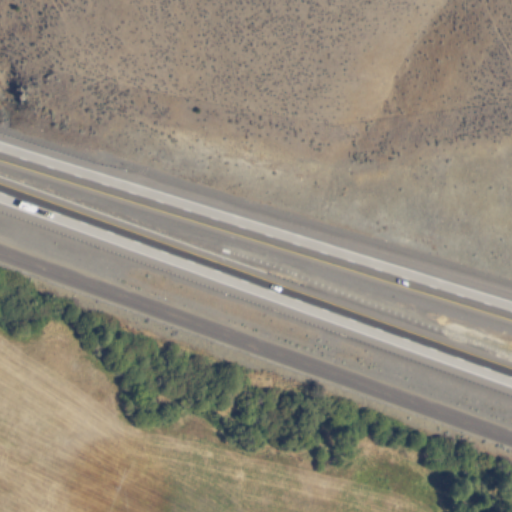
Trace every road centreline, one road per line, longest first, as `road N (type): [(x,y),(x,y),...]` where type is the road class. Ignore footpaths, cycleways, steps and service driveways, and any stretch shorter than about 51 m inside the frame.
road 1 (tertiary): [(511,438),(0,250)]
road 2 (motorway): [(0,180),(511,360)]
road 3 (motorway): [(511,308),(0,145)]
